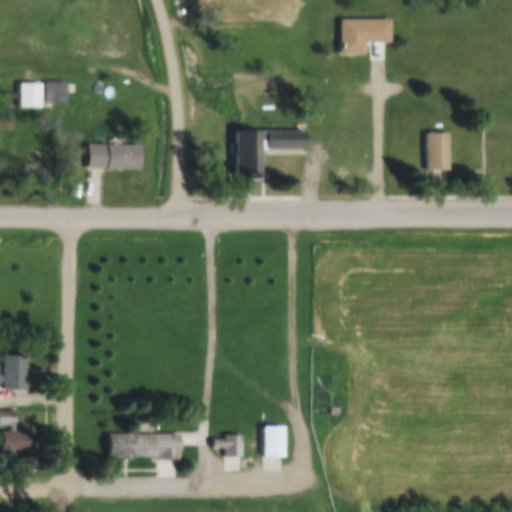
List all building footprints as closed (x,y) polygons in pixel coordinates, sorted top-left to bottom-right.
[(337,21),(388,20),(388,42),(361,42),(361,55),(337,55),(337,21)] [(41,83),(63,83),(63,104),(41,105),(41,83)] [(15,84),(37,84),(37,108),(16,108),(15,84)] [(254,190),(236,190),(236,179),(232,179),(232,131),(301,131),(301,150),(257,151),(257,179),(254,179),(254,190)] [(423,135),(445,135),(445,171),(423,172),(423,135)] [(84,145),(136,145),(136,169),(84,170),(84,145)] [(0,357),(24,357),(24,372),(28,372),(28,386),(24,386),(24,391),(0,391),(0,357)] [(0,411),(12,411),(12,433),(25,433),(25,451),(0,451),(0,433),(8,433),(8,427),(0,427),(0,411)] [(259,428),(280,428),(281,459),(259,459),(259,428)] [(106,436),(176,435),(177,462),(150,462),(150,459),(106,459),(106,436)] [(221,441),(221,436),(238,436),(238,458),(221,459),(221,450),(209,450),(209,441),(221,441)]
